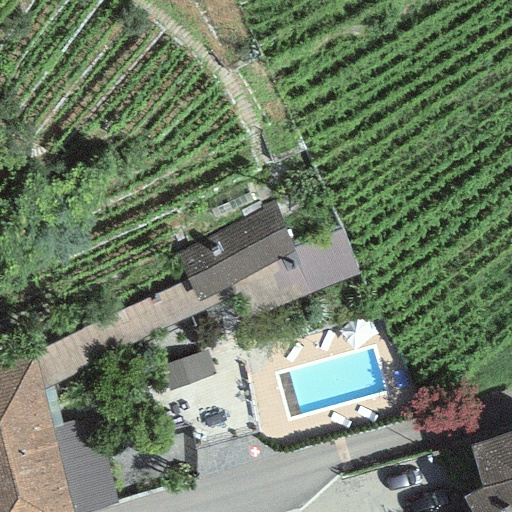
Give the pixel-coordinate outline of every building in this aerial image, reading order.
[(295,244),(273,202),(177,251),(199,293),(295,244)] [(297,248),(310,282),(361,263),(348,228),(297,248)] [(33,350),(0,358),(0,511),(76,511),(76,509),(53,426),(33,350)] [(93,415),(53,426),(76,509),(117,498),(93,415)] [(511,511),(511,418),(470,433),(482,476),(465,487),(478,511),(511,511)]
